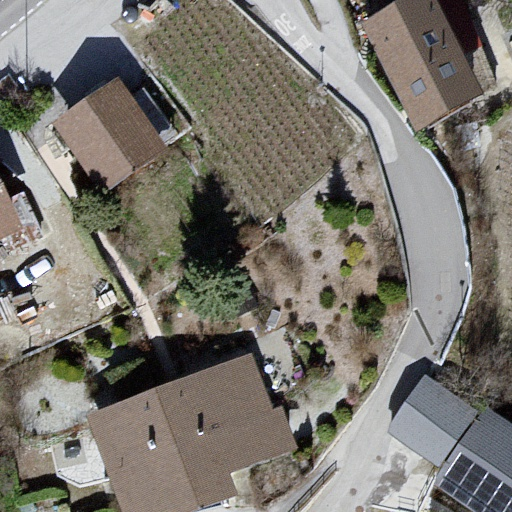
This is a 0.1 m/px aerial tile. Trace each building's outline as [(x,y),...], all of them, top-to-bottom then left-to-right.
[(423,129),(507,89),(464,0),(398,0),(368,15),(423,129)] [(109,193),(179,153),(133,72),(63,112),(109,193)] [(0,245),(37,230),(0,145),(0,245)] [(273,351),(98,400),(129,511),(203,511),(254,498),(246,466),(301,451),(273,351)] [(389,434),(497,511),(511,511),(511,415),(440,364),(389,434)]
